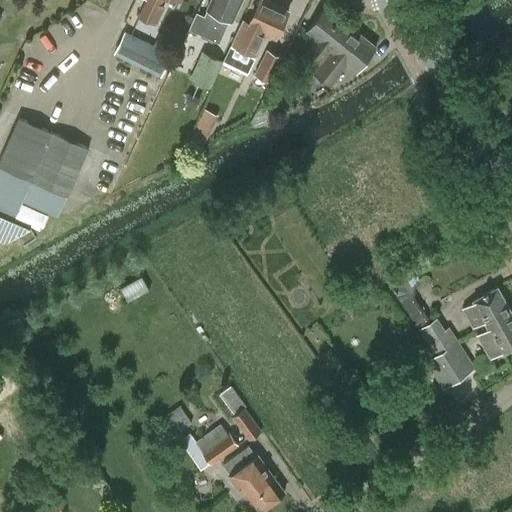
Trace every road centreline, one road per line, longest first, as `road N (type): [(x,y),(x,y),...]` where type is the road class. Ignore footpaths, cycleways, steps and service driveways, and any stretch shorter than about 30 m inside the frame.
road 1 (secondary): [(511,200),(406,0)]
road 2 (unclassified): [(331,511),(509,396)]
